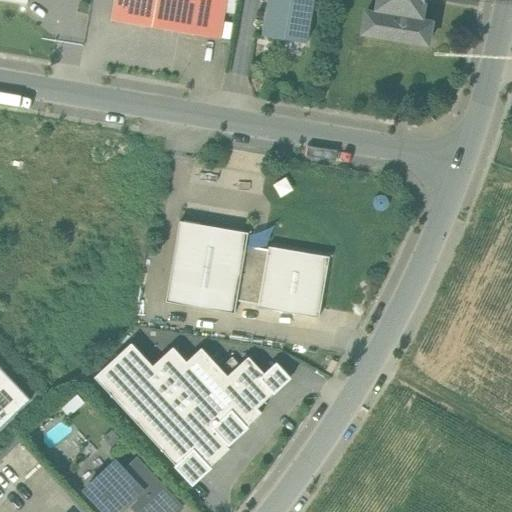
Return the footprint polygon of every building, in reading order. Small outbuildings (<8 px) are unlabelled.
[(27,0),(0,0),(0,7),(26,12),(27,0)] [(116,0),(113,19),(192,33),(197,0),(116,0)] [(313,3),(293,0),(268,0),(262,36),(307,43),(313,3)] [(379,0),(377,13),(366,11),(362,33),(428,44),(432,22),(420,20),(423,0),(379,0)] [(234,313),(237,300),(246,245),(248,233),(180,221),(166,301),(234,313)] [(246,245),(237,300),(259,304),(258,307),(319,317),(329,257),(269,246),(268,249),(255,247),(246,245)] [(153,366),(132,343),(95,377),(134,419),(193,483),(230,449),(226,445),(153,366)] [(228,376),(202,348),(187,362),(173,347),(153,366),(226,445),(227,444),(229,446),(249,428),(247,426),(262,413),(258,408),(228,376)] [(248,357),(228,376),(258,408),(273,393),(274,394),(291,378),(277,362),(264,374),(248,357)] [(0,428),(31,400),(0,366),(0,428)] [(158,484),(136,460),(123,472),(142,491),(139,494),(143,498),(158,484)] [(123,472),(115,462),(86,489),(104,509),(106,511),(119,511),(139,494),(142,491),(123,472)] [(143,498),(134,506),(138,511),(176,511),(181,508),(158,484),(143,498)]
